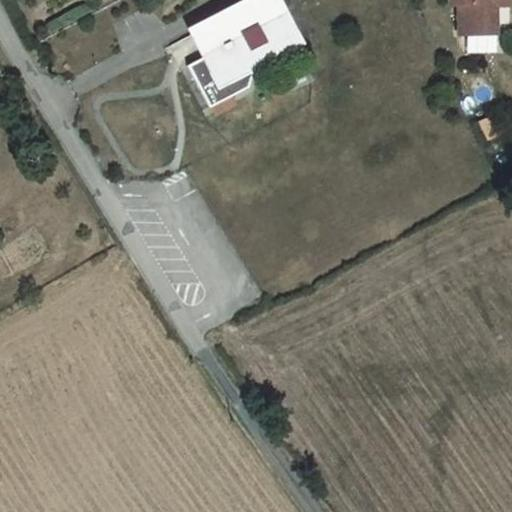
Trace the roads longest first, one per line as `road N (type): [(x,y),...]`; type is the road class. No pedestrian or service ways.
road 1 (residential): [(0,20),(190,343)]
road 2 (track): [(190,343),(307,511)]
